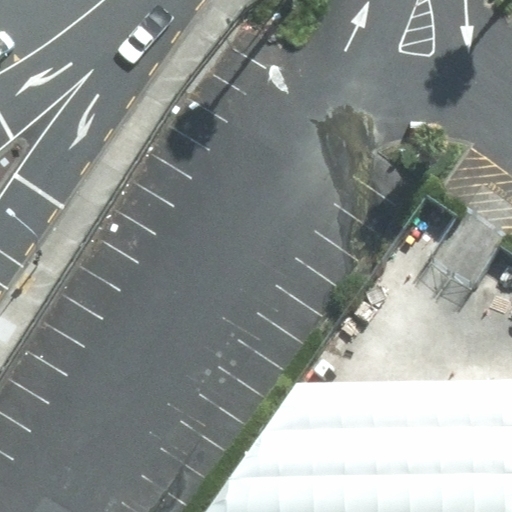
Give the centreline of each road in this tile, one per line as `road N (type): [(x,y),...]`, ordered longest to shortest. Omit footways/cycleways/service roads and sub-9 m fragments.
road 1 (secondary): [(168,0),(0,251)]
road 2 (tertiary): [(103,0),(0,71)]
